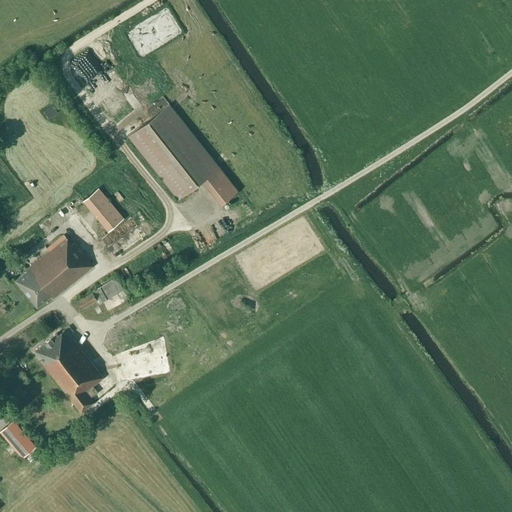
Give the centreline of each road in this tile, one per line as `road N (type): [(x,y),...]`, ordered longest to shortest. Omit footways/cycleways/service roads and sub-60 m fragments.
road 1 (unclassified): [(0,340),(61,303),(90,335),(511,73)]
road 2 (track): [(70,77),(75,46),(152,0)]
